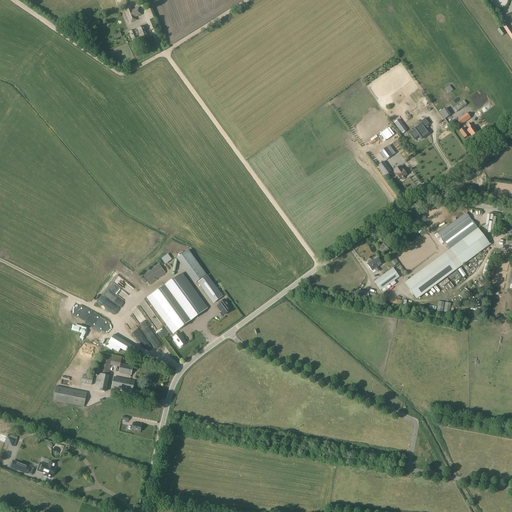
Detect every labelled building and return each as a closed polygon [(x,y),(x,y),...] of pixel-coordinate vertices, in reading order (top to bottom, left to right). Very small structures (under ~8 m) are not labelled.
[(124,9),(130,23),(137,20),(136,18),(142,15),(139,8),(133,10),(131,6),(124,9)] [(502,25),(511,40),(511,32),(506,23),(502,25)] [(140,39),(149,36),(145,26),(136,29),(137,30),(134,31),(134,30),(129,32),(132,39),(137,37),(136,36),(139,35),(140,39)] [(502,36),(506,33),(501,27),(497,30),(502,36)] [(424,99),(411,107),(416,116),(420,113),(420,114),(430,108),(424,99)] [(457,112),(467,105),(463,100),(453,108),(457,112)] [(440,112),(445,119),(451,115),(446,108),(440,112)] [(461,125),(470,118),(467,113),(457,120),(461,125)] [(416,128),(414,129),(419,135),(421,134),(424,137),(432,131),(428,126),(430,125),(429,123),(432,121),(426,115),(421,119),(423,121),(416,127),(416,128)] [(469,128),(467,130),(466,131),(463,128),(459,131),(464,137),(468,135),(468,134),(469,133),(472,136),(477,132),(473,126),(470,123),(467,125),(469,128)] [(401,161),(422,148),(419,142),(414,145),(412,141),(395,151),(401,161)] [(380,151),(386,159),(392,154),(386,147),(380,151)] [(383,162),(379,165),(385,174),(389,171),(383,162)] [(393,171),(395,174),(396,174),(400,180),(400,179),(401,180),(402,180),(404,179),(404,178),(404,177),(407,175),(402,169),(399,166),(393,171)] [(466,213),(437,234),(443,242),(472,221),(466,213)] [(472,221),(443,242),(449,249),(477,228),(478,228),(472,221)] [(449,249),(404,282),(417,299),(490,245),(477,228),(449,249)] [(177,259),(195,283),(206,275),(188,250),(177,259)] [(394,266),(398,263),(394,257),(390,260),(394,266)] [(368,264),(367,264),(372,271),(374,269),(377,272),(380,270),(377,267),(381,264),(377,258),(374,260),(374,259),(372,260),(370,260),(369,260),(368,261),(367,262),(368,264)] [(162,263),(166,269),(172,264),(168,259),(162,263)] [(149,285),(166,273),(159,263),(142,275),(149,285)] [(393,267),(374,281),(381,291),(399,277),(393,267)] [(208,308),(182,273),(169,282),(164,286),(147,298),(173,333),(176,331),(189,321),(194,317),(195,317),(208,308)] [(207,276),(198,282),(211,299),(215,295),(218,299),(222,297),(207,276)] [(120,291),(125,287),(120,282),(115,286),(120,291)] [(139,282),(133,285),(138,294),(144,291),(139,282)] [(112,287),(108,293),(118,301),(124,294),(121,291),(119,293),(117,291),(118,290),(116,288),(114,290),(112,287)] [(217,307),(219,310),(220,309),(224,315),(230,311),(229,309),(230,308),(224,300),(219,303),(220,305),(217,307)] [(157,355),(161,353),(146,323),(139,326),(146,340),(148,338),(157,355)] [(107,324),(97,345),(105,349),(115,328),(107,324)] [(178,334),(176,331),(173,333),(175,336),(173,338),(180,347),(186,343),(183,339),(184,338),(183,337),(183,338),(179,333),(178,334)] [(109,342),(106,347),(112,350),(113,349),(118,352),(120,349),(135,357),(139,350),(113,334),(109,342)] [(137,343),(142,351),(148,348),(144,340),(137,343)] [(108,376),(111,365),(119,367),(118,373),(131,376),(133,367),(121,364),(122,357),(112,355),(103,353),(100,367),(98,367),(96,373),(97,373),(94,389),(106,392),(109,376),(108,376)] [(81,384),(92,386),(93,377),(83,375),(81,384)] [(134,381),(114,377),(112,388),(132,392),(134,381)] [(56,386),(53,401),(84,407),(87,392),(56,386)] [(140,432),(142,425),(133,423),(131,430),(140,432)] [(7,436),(4,443),(14,447),(16,440),(7,436)] [(30,467),(13,461),(10,467),(27,474),(30,467)] [(48,466),(40,463),(37,471),(45,473),(44,476),(51,478),(51,476),(52,476),(55,468),(54,468),(56,464),(49,462),(48,466)]
